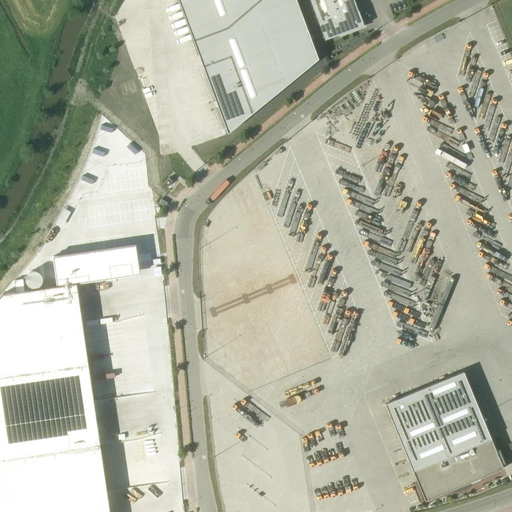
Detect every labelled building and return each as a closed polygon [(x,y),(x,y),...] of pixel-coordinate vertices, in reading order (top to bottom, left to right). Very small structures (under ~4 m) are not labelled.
[(178,0),(228,132),(319,57),(297,0),(178,0)] [(309,0),(318,24),(324,40),(339,35),(364,26),(359,11),(354,0),(309,0)] [(173,180),(169,177),(163,184),(167,188),(173,180)] [(1,288),(0,289),(0,511),(110,511),(77,286),(141,277),(136,244),(53,256),(57,289),(24,294),(22,279),(15,280),(15,286),(1,288)] [(463,371),(385,404),(413,470),(413,471),(425,501),(471,482),(480,478),(504,468),(502,464),(505,463),(500,449),(496,451),(491,438),(463,371)]
